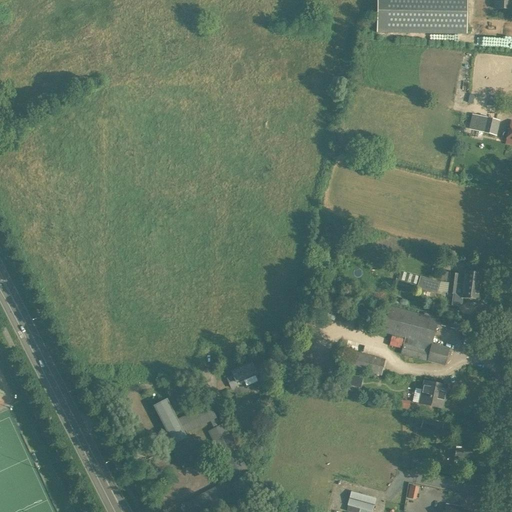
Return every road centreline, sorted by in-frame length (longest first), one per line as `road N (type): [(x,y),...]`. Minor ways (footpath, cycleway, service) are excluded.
road 1 (primary): [(114,498),(0,278)]
road 2 (tertiary): [(505,511),(504,317),(511,271)]
